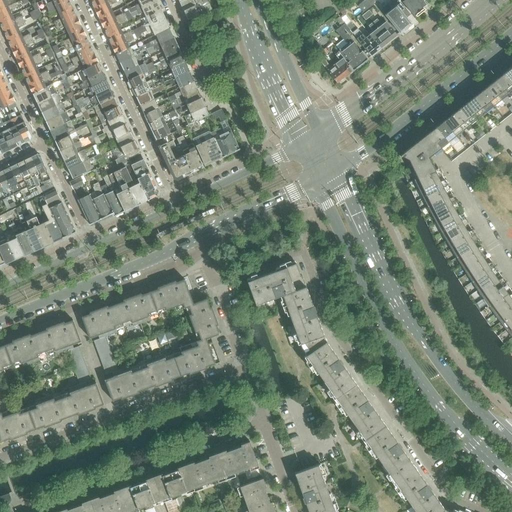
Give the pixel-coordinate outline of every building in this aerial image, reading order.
[(0,0),(0,10),(8,6),(6,2),(9,0),(0,0)] [(47,9),(66,0),(52,0),(53,1),(45,4),(47,9)] [(72,8),(68,0),(66,0),(47,9),(49,13),(57,9),(59,14),(72,8)] [(110,6),(117,2),(120,0),(110,0),(94,8),(98,17),(112,11),(110,6)] [(130,14),(157,2),(156,0),(137,0),(139,4),(128,9),(129,11),(130,14)] [(184,11),(206,0),(180,0),(179,1),(184,11)] [(206,11),(204,6),(209,4),(207,0),(206,0),(184,11),(188,20),(206,11)] [(363,13),(375,3),(372,0),(365,0),(358,6),(363,13)] [(406,18),(409,16),(410,15),(404,7),(403,7),(398,0),(389,0),(390,2),(388,4),(387,3),(380,9),(399,33),(407,27),(411,24),(406,18)] [(428,4),(424,0),(400,0),(414,16),(417,17),(421,14),(420,11),(428,4)] [(161,10),(157,2),(130,14),(132,17),(138,13),(139,14),(143,12),(146,17),(161,10)] [(0,20),(12,15),(10,10),(17,7),(16,3),(8,6),(0,10),(0,20)] [(311,3),(297,10),(304,24),(318,18),(311,3)] [(55,26),(76,16),(72,8),(59,14),(61,18),(53,22),(55,26)] [(146,31),(166,22),(161,10),(146,17),(141,19),(144,25),(137,28),(140,34),(146,31)] [(365,20),(372,14),(369,10),(362,16),(365,20)] [(103,26),(130,14),(129,11),(124,13),(115,17),(112,11),(98,17),(103,26)] [(121,30),(119,25),(132,19),(132,17),(130,14),(103,26),(108,37),(121,30)] [(0,23),(3,30),(24,20),(22,16),(14,19),(12,15),(0,20),(0,23)] [(81,28),(76,16),(55,26),(57,30),(65,26),(68,34),(81,28)] [(396,35),(386,22),(382,25),(377,19),(373,22),(388,42),(397,35),(396,35)] [(20,32),(18,28),(26,24),(24,20),(3,30),(7,38),(20,32)] [(169,29),(166,22),(146,31),(147,33),(152,30),(154,36),(156,35),(156,36),(169,29)] [(380,49),(369,35),(366,38),(357,28),(356,29),(350,22),(346,25),(353,34),(371,56),(380,49)] [(388,42),(373,22),(368,26),(373,32),(369,35),(380,49),(388,42)] [(353,34),(346,25),(345,24),(342,26),(341,26),(336,30),(345,42),(351,38),(350,37),(353,34)] [(64,46),(85,36),(81,28),(68,34),(70,38),(63,42),(64,46)] [(112,46),(140,34),(137,28),(132,31),(132,30),(123,34),(121,30),(108,37),(112,46)] [(151,47),(173,37),(169,29),(156,36),(157,39),(149,43),(151,47)] [(11,47),(32,38),(30,34),(23,37),(20,32),(7,38),(11,47)] [(129,47),(127,43),(134,39),(140,36),(140,34),(112,46),(116,54),(130,47),(129,47)] [(90,45),(86,36),(85,36),(64,46),(66,50),(74,46),(76,51),(90,45)] [(177,46),(173,38),(173,37),(151,47),(146,49),(149,54),(162,48),(163,52),(177,46)] [(29,51),(27,45),(34,42),(32,38),(11,47),(16,58),(29,51)] [(367,59),(354,42),(340,53),(353,70),(367,59)] [(73,63),(94,54),(90,45),(76,51),(78,55),(71,59),(73,63)] [(119,62),(146,49),(144,45),(132,51),(130,47),(116,54),(119,62)] [(161,64),(181,55),(177,46),(163,52),(165,55),(159,58),(161,64)] [(63,58),(58,49),(54,51),(55,55),(56,54),(58,60),(63,58)] [(144,61),(142,58),(149,54),(146,49),(119,62),(124,72),(138,65),(144,61)] [(20,67),(41,57),(39,53),(32,57),(29,51),(16,58),(20,67)] [(353,70),(340,53),(338,51),(335,54),(339,60),(335,63),(345,76),(345,77),(353,70)] [(98,63),(94,54),(73,63),(75,67),(82,64),(84,69),(98,63)] [(184,62),(181,55),(161,64),(163,68),(169,65),(171,69),(184,62)] [(38,69),(36,65),(43,61),(41,57),(20,67),(24,75),(38,69)] [(345,76),(335,63),(330,67),(322,57),(318,60),(322,64),(337,83),(345,76)] [(127,79),(154,67),(152,62),(140,68),(138,65),(124,72),(127,79)] [(162,84),(189,72),(184,62),(171,69),(172,72),(160,79),(162,84)] [(81,81),(102,71),(98,63),(84,69),(83,70),(85,73),(79,76),(81,81)] [(511,67),(509,65),(502,71),(511,83),(511,67)] [(151,80),(149,74),(156,71),(154,67),(127,79),(132,89),(151,80)] [(28,84),(49,75),(47,71),(40,74),(38,69),(24,75),(28,84)] [(89,88),(106,80),(102,71),(81,81),(83,83),(80,85),(82,91),(89,88)] [(511,90),(511,83),(502,71),(495,76),(508,94),(511,90)] [(193,81),(189,72),(162,84),(164,87),(170,84),(171,87),(177,84),(179,87),(193,81)] [(46,87),(44,82),(51,79),(49,75),(28,84),(32,93),(46,87)] [(73,85),(69,76),(65,78),(67,83),(69,87),(72,85),(73,85)] [(508,94),(495,76),(487,82),(501,100),(508,94)] [(135,96),(162,84),(160,79),(153,83),(151,80),(132,89),(135,96)] [(90,98),(110,89),(106,80),(89,88),(91,92),(88,93),(90,98)] [(197,90),(193,81),(179,87),(183,96),(197,90)] [(501,100),(487,82),(480,88),(493,106),(501,100)] [(152,95),(165,89),(164,87),(162,84),(135,96),(140,106),(154,99),(152,95)] [(0,98),(11,93),(6,85),(0,87),(0,98)] [(37,103),(57,93),(53,85),(47,87),(46,87),(32,93),(37,103)] [(493,106),(480,88),(472,94),(486,112),(493,106)] [(114,97),(110,89),(90,98),(92,103),(97,100),(99,104),(114,97)] [(201,99),(197,90),(183,96),(185,101),(179,104),(181,108),(201,99)] [(15,102),(11,93),(0,98),(0,105),(1,108),(15,102)] [(41,112),(62,102),(57,93),(37,103),(41,112)] [(171,101),(167,93),(162,95),(164,99),(168,97),(170,102),(171,101)] [(486,112),(472,94),(464,100),(478,118),(486,112)] [(98,116),(118,106),(114,97),(99,104),(94,107),(98,116)] [(154,99),(140,106),(144,114),(158,108),(159,107),(154,99)] [(205,107),(201,99),(181,108),(182,111),(188,108),(191,114),(205,107)] [(478,118),(464,100),(457,106),(470,124),(478,118)] [(45,121),(66,111),(62,102),(41,112),(45,121)] [(102,124),(122,115),(118,106),(98,116),(102,124)] [(470,124),(457,106),(449,113),(463,130),(470,124)] [(208,115),(206,109),(205,107),(191,114),(194,122),(208,115)] [(163,117),(161,113),(158,108),(144,114),(148,124),(163,117)] [(239,149),(226,120),(221,109),(216,111),(218,116),(221,122),(220,122),(222,128),(211,134),(212,135),(211,136),(222,157),(239,149)] [(50,130),(70,120),(66,111),(45,121),(50,130)] [(89,119),(85,111),(81,113),(82,115),(83,117),(85,121),(89,119)] [(463,130),(449,113),(442,119),(455,136),(463,130)] [(24,142),(13,118),(11,114),(8,115),(10,120),(5,122),(17,146),(24,142)] [(31,137),(24,121),(21,115),(13,118),(24,142),(30,140),(31,137)] [(104,133),(106,133),(126,123),(122,115),(102,124),(104,129),(102,130),(104,133)] [(166,125),(164,121),(163,117),(148,124),(152,132),(166,125)] [(17,146),(5,122),(2,124),(0,119),(0,129),(10,149),(17,146)] [(455,136),(442,119),(434,125),(452,147),(452,146),(448,141),(455,136)] [(75,131),(70,120),(50,130),(55,141),(75,131)] [(110,141),(130,132),(126,123),(106,133),(110,141)] [(170,134),(170,133),(169,130),(166,125),(152,132),(156,141),(170,134)] [(452,147),(434,125),(426,131),(428,133),(440,148),(444,153),(452,147)] [(97,136),(94,130),(93,130),(92,128),(89,130),(93,138),(97,136)] [(10,149),(0,129),(0,147),(2,153),(10,149)] [(80,141),(75,131),(55,141),(59,150),(80,141)] [(114,149),(134,141),(130,132),(110,141),(114,149)] [(435,170),(428,157),(432,154),(440,148),(428,133),(399,156),(400,157),(401,156),(408,159),(417,178),(417,179),(435,170)] [(102,145),(98,136),(97,136),(93,138),(97,147),(101,145),(102,145)] [(203,166),(193,144),(188,146),(182,136),(177,139),(179,143),(192,171),(203,166)] [(222,157),(211,136),(203,140),(202,138),(199,139),(201,143),(196,145),(204,165),(222,157)] [(192,171),(179,143),(175,145),(173,140),(167,143),(173,156),(172,157),(181,176),(192,171)] [(78,153),(76,149),(82,146),(80,141),(59,150),(64,160),(78,153)] [(128,154),(138,149),(134,141),(114,149),(111,151),(114,156),(116,155),(118,158),(126,155),(128,154)] [(181,176),(172,157),(173,156),(167,143),(166,143),(159,146),(173,177),(177,179),(181,176)] [(130,158),(140,153),(138,149),(128,154),(130,158)] [(87,160),(83,151),(78,153),(64,160),(68,169),(87,160)] [(50,179),(41,158),(39,155),(36,154),(31,157),(39,174),(44,185),(47,191),(54,187),(50,179)] [(129,161),(126,155),(118,158),(121,165),(129,161)] [(35,176),(38,174),(39,174),(31,157),(23,160),(36,187),(39,194),(47,191),(44,185),(40,187),(39,185),(37,181),(35,176)] [(158,191),(143,159),(131,165),(139,182),(147,199),(157,195),(158,191)] [(36,187),(23,160),(16,164),(27,187),(29,190),(36,187)] [(82,174),(92,169),(87,160),(68,169),(72,178),(82,174)] [(27,187),(16,164),(9,167),(20,191),(21,193),(25,192),(24,189),(27,187)] [(20,191),(9,167),(1,171),(13,194),(20,191)] [(147,199),(139,182),(134,185),(126,167),(119,170),(136,205),(140,203),(147,199)] [(136,205),(119,170),(108,175),(125,210),(136,205)] [(436,180),(432,172),(435,171),(435,170),(417,179),(417,178),(415,180),(419,189),(436,180)] [(13,194),(1,171),(0,171),(0,186),(6,198),(13,194)] [(125,210),(108,175),(107,175),(103,177),(106,184),(100,187),(112,213),(113,215),(114,215),(125,210)] [(84,184),(81,176),(69,182),(73,189),(84,184)] [(440,189),(436,180),(419,189),(423,197),(440,189)] [(112,213),(100,187),(98,182),(94,185),(94,186),(93,187),(95,192),(89,195),(100,219),(112,213)] [(6,198),(0,186),(0,200),(2,199),(7,210),(11,208),(9,204),(6,198)] [(75,232),(55,189),(43,195),(44,197),(62,238),(75,232)] [(445,197),(440,189),(423,197),(428,206),(445,197)] [(100,219),(89,195),(89,194),(78,199),(89,224),(100,219)] [(62,238),(44,197),(39,200),(42,205),(42,206),(48,221),(44,223),(52,242),(62,238)] [(449,206),(445,197),(428,206),(431,212),(432,215),(449,206)] [(39,225),(29,202),(24,204),(30,219),(43,246),(52,242),(44,223),(39,225)] [(454,214),(449,206),(432,215),(437,223),(454,214)] [(8,216),(17,212),(15,208),(6,213),(8,216)] [(0,222),(8,219),(6,213),(0,215),(0,222)] [(458,223),(454,214),(437,223),(442,232),(458,223)] [(43,246),(30,219),(22,223),(23,225),(33,250),(43,246)] [(33,250),(23,225),(15,228),(13,223),(11,224),(24,254),(33,250)] [(463,231),(461,228),(458,223),(442,232),(444,235),(447,240),(463,231)] [(24,254),(11,224),(8,226),(10,230),(4,233),(6,239),(15,258),(24,254)] [(452,249),(468,239),(463,231),(447,240),(452,249)] [(15,258),(6,239),(1,241),(0,238),(0,250),(5,262),(15,258)] [(457,257),(473,247),(468,239),(452,249),(457,257)] [(462,265),(478,255),(474,250),(473,247),(457,257),(462,265)] [(467,274),(483,263),(478,255),(462,265),(467,274)] [(306,287),(304,282),(301,275),(300,275),(296,263),(247,281),(255,304),(282,295),(282,296),(306,287)] [(472,282),(488,271),(483,263),(467,274),(472,282)] [(478,290),(494,279),(488,271),(472,282),(474,285),(478,290)] [(193,304),(184,279),(176,282),(175,281),(157,287),(158,289),(150,292),(156,310),(164,307),(167,314),(184,307),(184,308),(189,306),(193,304)] [(483,298),(499,287),(494,279),(478,290),(483,298)] [(323,335),(310,298),(306,287),(282,296),(292,324),(299,343),(300,345),(324,336),(323,335)] [(489,306),(504,295),(502,292),(499,287),(483,298),(489,306)] [(156,310),(150,292),(141,295),(141,293),(123,300),(123,301),(115,304),(122,323),(130,320),(133,326),(150,320),(148,313),(156,310)] [(495,314),(510,303),(504,295),(489,306),(495,314)] [(218,325),(211,307),(210,307),(207,299),(193,304),(189,306),(192,314),(185,316),(192,334),(198,332),(201,339),(206,338),(219,334),(216,325),(218,325)] [(500,322),(511,312),(511,305),(510,303),(495,314),(500,322)] [(122,323),(115,304),(108,307),(107,306),(89,312),(90,314),(81,317),(88,335),(96,332),(98,339),(105,336),(117,332),(114,325),(122,323)] [(506,329),(511,325),(511,312),(500,322),(503,325),(506,329)] [(79,338),(73,320),(64,323),(64,322),(46,328),(46,330),(38,333),(45,351),(53,348),(55,354),(66,350),(73,348),(71,341),(79,338)] [(45,351),(38,333),(30,335),(30,334),(12,340),(12,342),(4,345),(11,363),(19,361),(21,366),(39,360),(37,354),(45,351)] [(107,342),(105,336),(98,339),(93,341),(95,346),(107,342)] [(356,383),(332,349),(326,341),(324,336),(300,345),(305,355),(335,398),(356,383)] [(215,363),(206,338),(201,339),(196,340),(196,341),(179,347),(181,354),(173,357),(180,376),(188,373),(189,374),(207,367),(206,366),(215,363)] [(109,348),(107,342),(95,346),(97,352),(109,348)] [(3,366),(11,363),(4,345),(0,346),(0,374),(5,373),(3,366)] [(81,351),(79,346),(73,348),(66,350),(68,356),(81,351)] [(111,353),(109,348),(97,352),(99,358),(111,353)] [(83,357),(81,351),(68,356),(70,362),(83,357)] [(113,359),(111,353),(99,358),(101,363),(113,359)] [(180,376),(173,357),(165,360),(163,353),(145,360),(147,366),(139,369),(146,388),(154,385),(155,387),(173,380),(172,379),(180,376)] [(85,363),(83,357),(70,362),(72,367),(85,363)] [(115,364),(113,359),(101,363),(103,368),(115,364)] [(146,388),(139,369),(137,362),(129,365),(129,366),(117,370),(111,373),(113,379),(105,382),(112,401),(120,397),(121,399),(139,392),(138,391),(146,388)] [(87,368),(85,363),(72,367),(74,373),(87,368)] [(117,370),(115,364),(103,368),(106,374),(111,373),(117,370)] [(89,374),(87,368),(74,373),(76,378),(89,374)] [(91,380),(89,374),(76,378),(79,384),(86,382),(91,380)] [(103,404),(96,385),(88,388),(86,382),(79,384),(67,388),(70,395),(62,398),(69,416),(77,413),(77,415),(95,408),(95,407),(103,404)] [(385,425),(362,392),(356,383),(335,398),(364,440),(385,425)] [(69,416),(62,398),(54,401),(52,394),(34,401),(36,407),(28,410),(35,429),(43,426),(44,427),(62,421),(61,419),(69,416)] [(35,429),(28,410),(20,413),(17,407),(0,412),(0,440),(0,441),(9,438),(9,440),(27,433),(27,432),(35,429)] [(415,467),(391,434),(385,425),(364,440),(394,482),(415,467)] [(258,464),(249,441),(240,444),(241,446),(226,451),(225,449),(216,453),(225,476),(258,464)] [(225,476),(216,453),(208,456),(209,457),(194,463),(193,461),(185,464),(193,487),(225,476)] [(193,487),(185,464),(177,467),(177,469),(162,474),(162,473),(150,477),(146,479),(154,502),(158,500),(193,487)] [(334,511),(330,498),(318,465),(294,473),(308,511),(334,511)] [(440,511),(444,509),(420,475),(415,467),(394,482),(415,511),(440,511)] [(270,502),(268,497),(264,488),(266,487),(263,478),(239,486),(248,511),(268,511),(274,510),(271,502),(270,502)] [(154,502),(146,479),(145,479),(145,481),(130,486),(130,484),(121,487),(130,511),(154,502)] [(126,511),(130,511),(121,487),(113,491),(114,492),(99,498),(98,496),(90,499),(94,511),(126,511)] [(9,504),(11,499),(9,493),(2,496),(0,499),(3,506),(9,504)] [(94,511),(90,499),(81,502),(82,504),(72,507),(67,509),(66,508),(58,511),(94,511)] [(175,499),(165,503),(167,508),(177,504),(175,499)]
